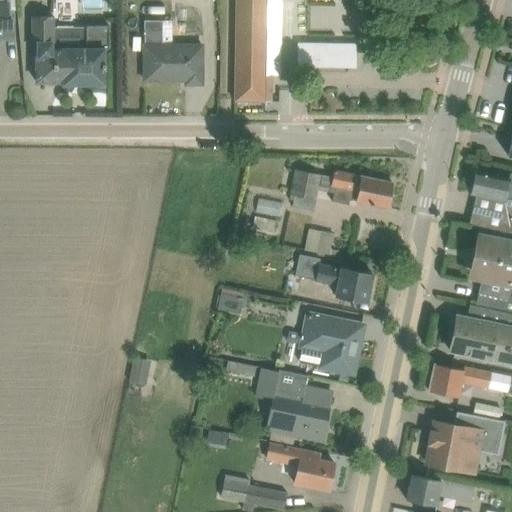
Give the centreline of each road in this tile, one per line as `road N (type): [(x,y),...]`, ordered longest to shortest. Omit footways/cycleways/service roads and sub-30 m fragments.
road 1 (unclassified): [(0,132),(441,143)]
road 2 (tertiary): [(441,143),(364,511)]
road 3 (tertiary): [(480,0),(441,143)]
